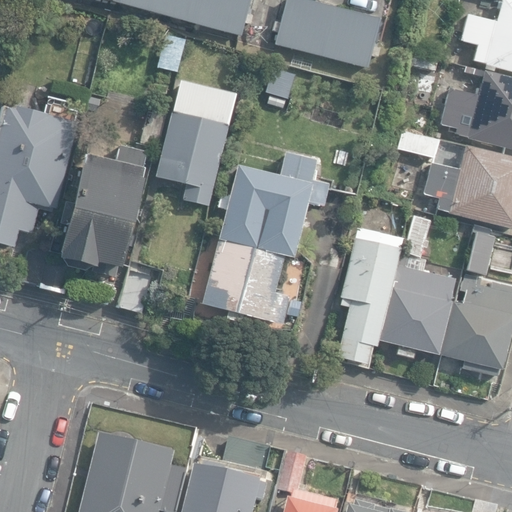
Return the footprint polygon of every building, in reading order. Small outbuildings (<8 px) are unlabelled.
[(105,0),(242,36),(245,22),(250,23),(252,16),(246,14),(249,0),(105,0)] [(284,0),(273,45),(368,70),(382,17),(315,0),(284,0)] [(484,65),(511,72),(511,0),(509,0),(500,0),(495,22),(467,15),(460,41),(476,46),(472,61),(484,64),(484,65)] [(156,65),(176,70),(184,39),(163,34),(156,65)] [(265,92),(287,99),(295,75),(273,68),(265,92)] [(466,139),(511,150),(511,78),(483,72),(478,95),(449,89),(440,125),(455,129),(454,135),(466,137),(466,139)] [(182,200),(208,207),(227,126),(226,126),(233,96),(178,83),(158,167),(156,178),(186,185),(182,200)] [(0,244),(14,248),(18,230),(31,233),(38,206),(56,209),(77,123),(16,108),(15,111),(2,107),(0,115),(0,244)] [(397,149),(433,158),(438,140),(402,130),(397,149)] [(93,272),(115,277),(117,268),(120,268),(142,180),(139,180),(142,169),(141,169),(145,153),(119,146),(115,162),(85,154),(83,164),(82,164),(58,256),(58,259),(70,262),(94,267),(93,272)] [(436,209),(511,229),(511,158),(465,146),(458,170),(432,163),(425,190),(440,194),(436,209)] [(243,316),(280,325),(287,297),(273,293),(282,255),(291,258),(304,203),(321,207),(326,184),(309,180),(314,161),(284,154),(279,177),(236,166),(202,304),(227,310),(225,319),(241,323),(243,316)] [(401,252),(418,257),(428,222),(411,217),(401,252)] [(334,358),(363,365),(367,346),(373,348),(397,249),(394,248),(397,239),(356,229),(339,299),(340,299),(339,306),(347,308),(334,358)] [(464,270),(483,275),(493,237),(473,232),(464,270)] [(19,281),(39,286),(48,251),(32,247),(26,251),(19,281)] [(39,288),(62,294),(70,262),(57,259),(58,256),(48,253),(39,286),(39,288)] [(393,355),(412,359),(414,350),(435,356),(454,280),(421,271),(424,260),(399,254),(377,341),(396,345),(393,355)] [(117,306),(143,313),(152,278),(126,271),(117,306)] [(460,369),(494,377),(496,370),(498,371),(511,318),(510,317),(511,309),(511,294),(511,291),(511,286),(486,280),(484,288),(478,286),(480,279),(463,274),(459,290),(464,292),(460,304),(452,302),(438,355),(462,362),(460,369)] [(294,317),(298,302),(289,300),(285,315),(294,317)] [(176,511),(186,471),(171,467),(174,453),(99,435),(79,511),(176,511)] [(223,462),(264,473),(271,448),(230,437),(223,462)] [(279,489),(297,494),(307,457),(289,453),(279,489)] [(253,511),(256,502),(262,504),(266,487),(260,486),(260,483),(193,466),(181,511),(253,511)] [(334,511),(336,504),(292,493),(290,502),(287,501),(283,511),(334,511)] [(475,500),(471,511),(495,511),(497,506),(475,500)] [(399,511),(357,501),(355,509),(350,507),(348,511),(399,511)]
